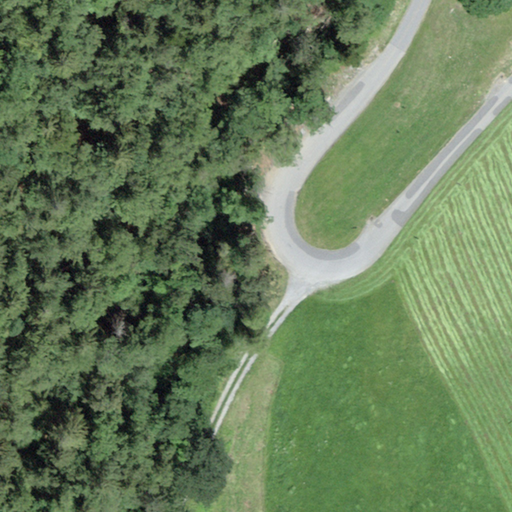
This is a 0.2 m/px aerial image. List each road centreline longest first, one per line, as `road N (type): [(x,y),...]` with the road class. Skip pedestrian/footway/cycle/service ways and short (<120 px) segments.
road 1 (unclassified): [(511,87),(358,255),(312,262),(290,248),(279,222),(282,194),(385,63),(421,0)]
road 2 (track): [(175,511),(250,357),(312,262)]
